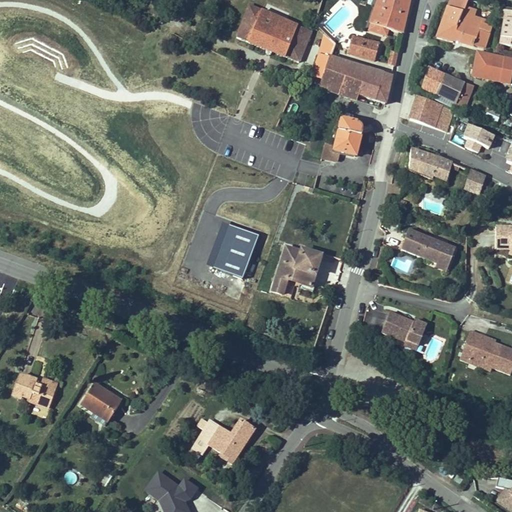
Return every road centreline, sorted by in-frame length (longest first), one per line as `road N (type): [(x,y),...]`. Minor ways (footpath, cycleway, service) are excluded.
road 1 (tertiary): [(0,260),(328,384)]
road 2 (tertiary): [(317,415),(368,430),(496,511)]
road 3 (track): [(344,333),(511,430)]
road 4 (tertiary): [(356,284),(394,125)]
road 5 (tertiary): [(394,125),(423,0)]
road 6 (residential): [(477,312),(356,284)]
